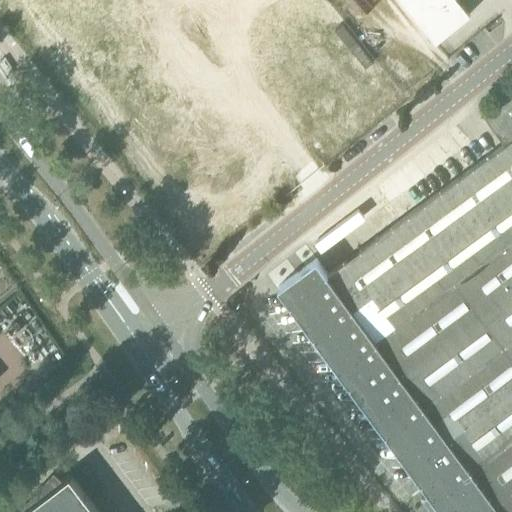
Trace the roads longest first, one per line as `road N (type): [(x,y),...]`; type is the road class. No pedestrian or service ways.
road 1 (unclassified): [(511,55),(162,330)]
road 2 (primary): [(162,330),(0,108)]
road 3 (primary): [(0,164),(135,350)]
road 4 (primary): [(302,511),(162,330)]
road 5 (primary): [(135,350),(248,511)]
